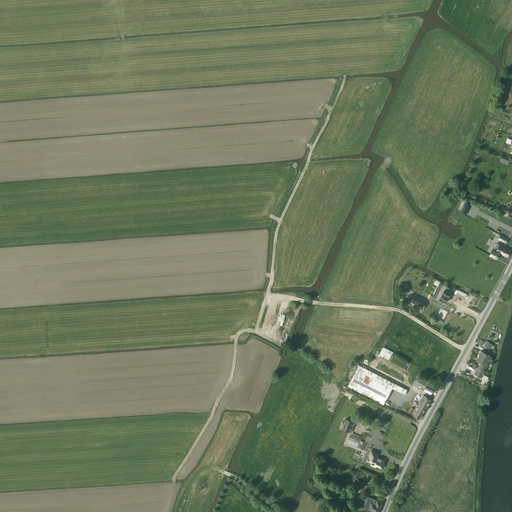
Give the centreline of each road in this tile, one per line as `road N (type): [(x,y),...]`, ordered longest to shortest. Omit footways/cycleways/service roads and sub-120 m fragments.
road 1 (track): [(465,351),(396,309),(268,294),(277,228),(344,74)]
road 2 (secondary): [(384,511),(511,266)]
road 3 (track): [(300,301),(282,346),(252,330),(236,336),(231,376),(174,482)]
